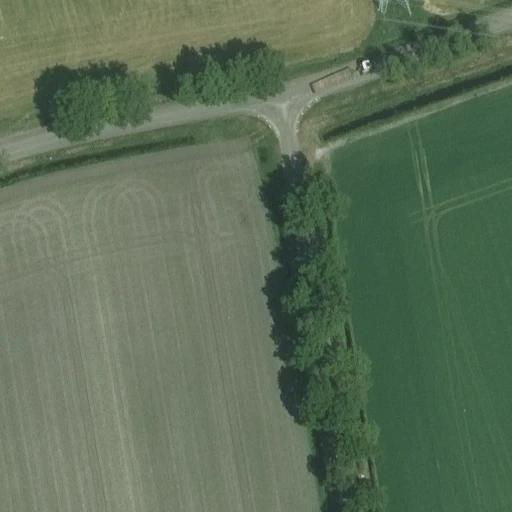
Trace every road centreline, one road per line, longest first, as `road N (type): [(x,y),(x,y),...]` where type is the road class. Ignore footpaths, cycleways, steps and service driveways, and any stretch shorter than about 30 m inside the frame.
road 1 (residential): [(360,511),(292,94)]
road 2 (residential): [(292,94),(103,129),(0,158)]
road 3 (residential): [(292,94),(511,19)]
